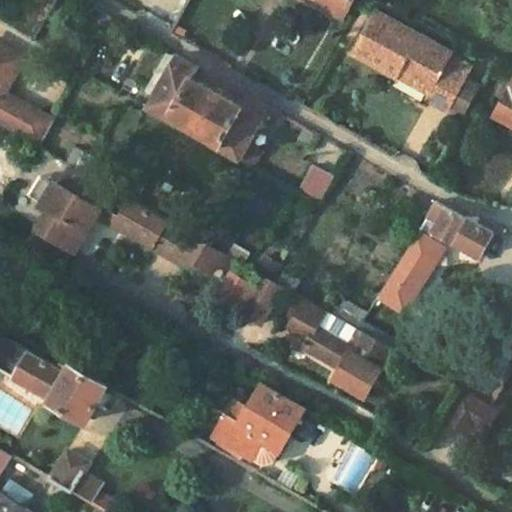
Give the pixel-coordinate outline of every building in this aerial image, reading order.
[(313,0),(345,17),(354,0),(313,0)] [(452,56),(377,14),(354,54),(399,80),(403,74),(433,90),(427,100),(448,113),(452,106),(467,80),(472,71),(450,59),(452,56)] [(38,145),(53,120),(2,91),(22,57),(0,44),(0,124),(14,132),(27,139),(38,145)] [(180,55),(150,109),(169,120),(171,118),(225,149),(223,151),(240,161),(270,107),(263,103),(248,94),(243,106),(194,78),(201,67),(180,55)] [(481,88),(467,80),(452,106),(466,114),(481,88)] [(511,86),(496,114),(511,123),(511,86)] [(27,139),(14,132),(8,142),(22,149),(27,139)] [(96,179),(104,166),(75,149),(67,162),(71,164),(96,179)] [(227,265),(231,256),(133,200),(123,217),(103,206),(113,188),(106,185),(96,179),(71,164),(60,183),(56,180),(42,204),(49,209),(39,227),(58,238),(78,249),(98,213),(180,260),(182,256),(209,271),(216,259),(227,265)] [(114,171),(104,166),(96,179),(106,185),(114,171)] [(42,204),(56,180),(43,173),(29,197),(42,204)] [(424,217),(436,223),(434,227),(456,239),(455,242),(480,256),(496,225),(479,217),(463,215),(435,200),(424,217)] [(78,249),(58,238),(48,256),(68,267),(78,249)] [(283,286),(264,275),(243,312),(262,323),(283,286)] [(366,390),(390,346),(358,328),(303,297),(288,325),(307,336),(302,344),(340,366),(336,373),(366,390)] [(68,363),(64,370),(12,342),(0,346),(0,364),(50,395),(48,398),(87,420),(109,385),(68,363)] [(225,413),(213,435),(252,458),(262,441),(280,451),(305,406),(262,382),(239,421),(225,413)] [(462,386),(443,419),(471,435),(475,429),(490,402),(462,386)] [(490,402),(475,429),(486,435),(501,408),(490,402)] [(0,473),(12,454),(0,446),(0,473)] [(100,493),(107,483),(88,472),(93,462),(67,447),(49,475),(93,502),(100,493)] [(0,493),(0,511),(29,511),(21,507),(29,495),(12,484),(5,496),(0,493)] [(93,502),(105,508),(110,498),(100,493),(93,502)]
